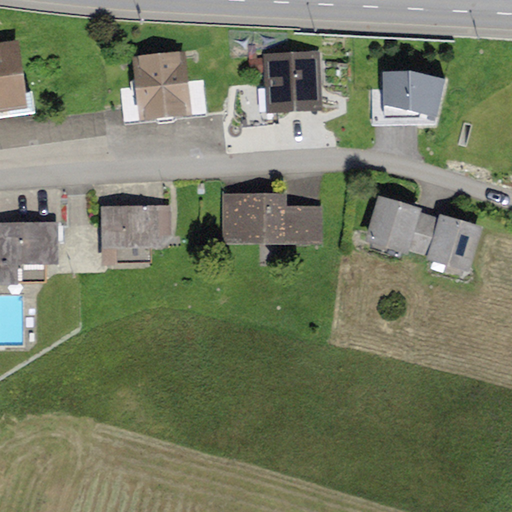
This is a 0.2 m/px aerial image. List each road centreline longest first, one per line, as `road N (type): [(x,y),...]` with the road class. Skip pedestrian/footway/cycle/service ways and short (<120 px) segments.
road 1 (residential): [(511,202),(373,161),(0,175)]
road 2 (primary): [(202,0),(511,17)]
